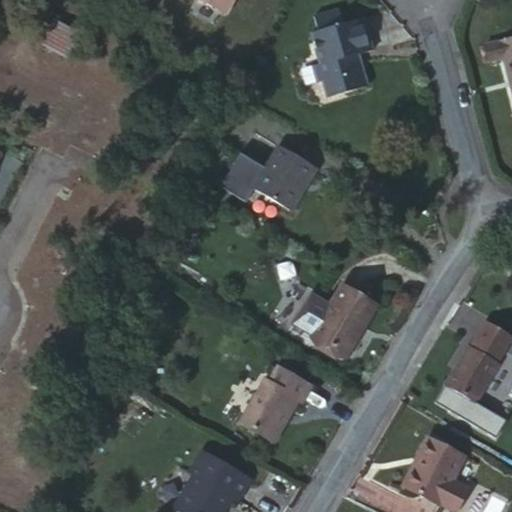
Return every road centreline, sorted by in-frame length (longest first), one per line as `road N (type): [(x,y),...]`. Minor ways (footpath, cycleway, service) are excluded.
road 1 (residential): [(303,511),(474,216)]
road 2 (residential): [(418,0),(474,216)]
